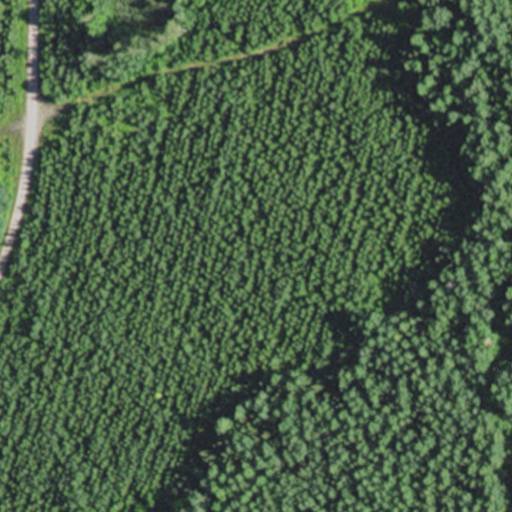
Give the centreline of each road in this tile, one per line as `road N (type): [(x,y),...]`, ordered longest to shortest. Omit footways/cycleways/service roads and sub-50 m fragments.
road 1 (residential): [(508,332),(511,322),(430,29)]
road 2 (residential): [(0,267),(30,162),(36,0)]
road 3 (residential): [(511,439),(501,417),(497,327),(511,333)]
